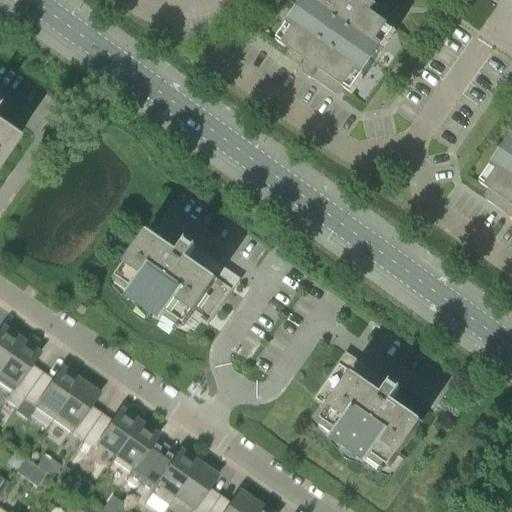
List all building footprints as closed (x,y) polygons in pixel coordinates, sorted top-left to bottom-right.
[(319,0),(317,3),(312,0),(310,0),(289,30),(290,31),(292,28),(297,31),(286,48),(312,65),(307,72),(307,73),(306,74),(306,75),(307,76),(307,77),(308,78),(309,79),(310,80),(311,80),(312,80),(335,95),(337,96),(338,96),(339,96),(340,95),(341,95),(342,94),(357,73),(362,77),(360,80),(361,80),(385,45),(384,45),(382,48),(377,44),(388,28),(372,18),(378,10),(379,9),(378,8),(384,0),(383,0),(319,0)] [(0,164),(17,141),(0,129),(0,164)] [(511,143),(492,172),(493,173),(495,170),(501,174),(486,194),(486,195),(485,196),(485,198),(485,199),(486,199),(486,201),(487,202),(509,217),(510,219),(511,220),(511,221),(511,143)] [(208,325),(232,290),(226,286),(229,282),(228,281),(225,285),(189,260),(196,251),(186,244),(179,253),(150,233),(126,267),(121,263),(108,282),(142,318),(191,339),(203,322),(208,325)] [(9,328),(6,332),(5,333),(2,331),(3,330),(2,329),(0,332),(0,371),(20,342),(23,338),(9,328)] [(37,381),(26,373),(39,355),(38,354),(37,355),(34,353),(35,352),(20,342),(0,371),(0,385),(11,393),(5,402),(17,411),(23,402),(37,381)] [(393,402),(400,393),(390,386),(383,395),(347,370),(350,366),(349,365),(346,369),(340,365),(316,400),(321,404),(309,421),(346,460),(391,479),(404,460),(399,457),(422,422),(393,402)] [(61,370),(49,389),(37,381),(23,402),(17,411),(15,414),(26,422),(34,410),(52,422),(79,383),(65,373),(64,374),(61,372),(62,371),(61,370)] [(85,414),(86,412),(98,396),(97,395),(96,396),(93,394),(94,393),(79,383),(52,422),(82,443),(96,422),(85,414)] [(120,412),(109,428),(108,429),(96,422),(82,443),(94,451),(98,443),(116,456),(139,424),(124,414),(123,415),(120,413),(121,412),(120,412)] [(156,463),(163,452),(152,444),(157,437),(139,424),(116,456),(112,463),(130,475),(125,482),(137,491),(141,484),(156,463)] [(12,440),(10,434),(3,432),(0,436),(0,438),(2,443),(8,444),(12,440)] [(180,453),(167,471),(156,463),(141,484),(137,491),(134,493),(147,502),(151,495),(168,507),(175,497),(176,497),(198,465),(183,455),(183,456),(180,454),(181,453),(180,453)] [(37,487),(46,474),(26,460),(17,474),(37,487)] [(53,479),(61,468),(54,463),(46,475),(53,479)] [(208,511),(215,504),(204,496),(216,478),(215,477),(214,478),(211,476),(212,475),(198,465),(176,497),(194,509),(191,511),(208,511)] [(64,469),(56,481),(84,501),(92,489),(64,469)] [(0,495),(8,484),(0,478),(0,495)] [(252,511),(257,506),(243,496),(242,497),(239,495),(240,494),(239,493),(226,511),(215,504),(208,511),(252,511)] [(122,511),(126,507),(113,497),(102,511),(122,511)]
